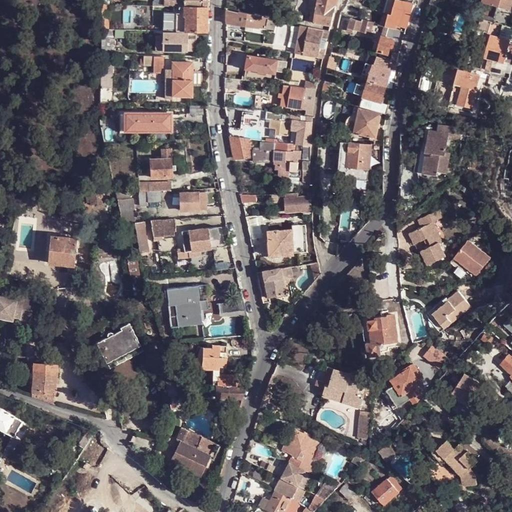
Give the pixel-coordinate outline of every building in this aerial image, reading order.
[(313,0),(310,21),(332,25),(337,0),(313,0)] [(409,21),(414,4),(399,0),(387,0),(385,6),(387,7),(385,13),(389,14),(387,22),(390,23),(389,28),(396,30),(398,25),(401,26),(403,19),(409,21)] [(510,10),(511,0),(489,0),(488,2),(488,3),(510,10)] [(207,32),(207,7),(185,6),(179,6),(178,12),(164,12),(163,29),(180,29),(180,31),(207,32)] [(227,23),(261,28),(263,16),(257,16),(227,9),(227,23)] [(163,29),(164,12),(153,11),(152,30),(163,31),(163,29)] [(374,24),(375,23),(363,20),(362,22),(351,19),(348,30),(359,34),(360,31),(371,35),(374,24)] [(504,24),(495,22),(492,32),(491,35),(501,37),(504,24)] [(314,56),(324,58),(326,49),(321,48),(323,38),(329,39),(330,31),(304,25),(298,54),(314,56)] [(101,54),(115,54),(115,29),(109,29),(102,29),(101,54)] [(478,57),(484,59),(485,56),(491,35),(492,32),(486,31),(478,57)] [(168,50),(190,51),(190,33),(168,33),(168,49),(168,50)] [(504,62),(511,40),(501,37),(491,35),(485,56),(504,62)] [(393,39),(383,36),(378,51),(389,55),(390,52),(391,49),(393,50),(396,40),(393,39)] [(400,55),(404,38),(394,36),(393,39),(396,40),(393,50),(391,49),(390,52),(400,55)] [(293,72),(303,74),(305,61),(313,62),(314,56),(298,54),(296,53),(294,64),(293,72)] [(426,67),(428,56),(416,53),(414,63),(426,67)] [(101,54),(101,91),(115,91),(115,54),(101,54)] [(165,56),(145,55),(144,64),(151,64),(155,65),(154,71),(155,72),(164,72),(165,56)] [(246,69),(276,74),(276,72),(284,73),(286,62),(278,61),(249,55),(246,69)] [(328,68),(335,70),(337,62),(336,62),(337,58),(331,56),(328,68)] [(371,75),(370,81),(387,87),(392,71),(396,73),(398,63),(377,56),(374,65),(371,75)] [(173,62),(173,69),(173,87),(173,96),(192,96),(193,62),(173,62)] [(480,75),(457,69),(455,74),(479,80),(480,75)] [(392,71),(387,87),(393,89),(396,73),(392,71)] [(470,112),(479,80),(455,74),(447,107),(470,112)] [(242,90),(242,80),(226,78),(226,88),(242,90)] [(365,95),(362,105),(388,114),(389,104),(382,102),(387,87),(370,81),(368,86),(365,95)] [(307,87),(286,85),(283,105),(303,109),(307,87)] [(318,88),(307,87),(305,97),(316,98),(318,88)] [(495,119),(510,120),(511,112),(511,108),(500,105),(495,119)] [(361,108),(355,133),(371,137),(371,139),(373,139),(373,137),(377,138),(382,114),(361,108)] [(314,116),(306,115),(279,112),(278,119),(268,118),(267,128),(274,129),(274,134),(286,136),(287,129),(300,130),(298,144),(304,144),(312,145),(314,116)] [(126,129),(170,130),(170,114),(126,114),(126,129)] [(334,124),(320,123),(320,128),(322,134),(332,135),(334,124)] [(446,152),(449,132),(432,130),(430,129),(426,151),(426,152),(430,152),(446,155),(446,152)] [(105,143),(127,142),(127,132),(103,134),(105,143)] [(235,158),(255,157),(255,160),(276,161),(277,151),(296,152),(296,150),(295,150),(295,151),(292,150),(292,143),(254,139),(250,139),(231,136),(235,158)] [(363,193),(366,169),(370,169),(373,145),(349,142),(349,141),(343,141),(340,177),(347,178),(346,182),(339,182),(338,190),(363,193)] [(304,160),(304,174),(312,174),(312,145),(304,144),(304,160)] [(277,151),(276,161),(276,164),(277,164),(277,169),(291,170),(291,176),(302,177),(302,169),(299,169),(301,150),(296,150),(296,152),(277,151)] [(419,172),(426,172),(430,152),(426,152),(426,151),(422,151),(419,172)] [(430,152),(426,172),(438,175),(439,170),(448,172),(450,153),(446,152),(446,155),(430,152)] [(151,177),(172,176),(171,159),(151,159),(151,177)] [(139,182),(139,190),(160,190),(172,190),(171,181),(139,182)] [(86,191),(86,201),(91,201),(91,202),(103,201),(102,190),(86,191)] [(181,210),(199,209),(199,192),(181,193),(181,210)] [(199,192),(199,209),(207,209),(208,192),(199,192)] [(160,201),(160,193),(139,193),(139,205),(148,205),(148,202),(160,201)] [(287,197),(287,193),(275,193),(276,202),(280,204),(280,210),(288,210),(287,197)] [(313,196),(287,197),(288,210),(309,209),(313,209),(313,196)] [(121,222),(136,221),(134,197),(117,199),(121,222)] [(422,227),(409,232),(414,243),(427,238),(431,245),(421,250),(428,264),(446,256),(439,242),(442,241),(433,221),(443,216),(440,208),(418,219),(422,227)] [(154,236),(174,234),(173,218),(152,219),(154,236)] [(140,251),(148,249),(143,220),(136,221),(140,251)] [(294,225),(294,229),(295,252),(308,251),(307,225),(294,225)] [(210,227),(211,239),(221,238),(219,226),(210,227)] [(202,249),(212,248),(211,239),(210,227),(183,231),(184,239),(190,238),(193,257),(203,256),(202,249)] [(294,229),(269,230),(270,238),(274,238),(275,255),(286,254),(286,252),(295,252),(294,229)] [(48,262),(75,265),(78,238),(51,235),(48,262)] [(190,238),(184,239),(185,247),(176,248),(177,255),(179,255),(180,256),(190,255),(191,258),(193,257),(190,238)] [(274,238),(270,238),(269,239),(270,258),(287,257),(286,254),(275,255),(274,238)] [(468,239),(454,257),(473,273),(476,275),(491,258),(468,239)] [(130,257),(133,274),(139,273),(137,256),(130,257)] [(473,273),(454,257),(451,261),(459,267),(455,271),(462,278),(468,271),(472,274),(473,273)] [(282,268),(258,272),(264,298),(288,294),(285,279),(294,278),(292,267),(282,268)] [(202,299),(200,284),(169,288),(171,304),(178,303),(180,324),(204,322),(203,308),(202,299)] [(435,316),(444,328),(471,306),(458,290),(447,299),(448,301),(433,313),(435,316)] [(0,294),(0,317),(14,320),(15,317),(22,318),(21,320),(31,322),(36,300),(26,298),(25,302),(18,300),(19,298),(0,294)] [(209,298),(202,299),(203,308),(210,308),(209,298)] [(429,312),(433,317),(435,316),(433,313),(448,301),(447,299),(446,298),(429,312)] [(246,310),(244,299),(223,301),(224,306),(225,311),(246,310)] [(222,314),(248,316),(246,310),(225,311),(224,306),(223,301),(221,301),(222,311),(222,314)] [(178,303),(171,304),(174,325),(180,324),(178,303)] [(364,335),(372,334),(369,317),(369,314),(362,315),(364,335)] [(394,314),(369,317),(372,334),(373,342),(368,342),(368,344),(369,352),(372,354),(377,353),(379,350),(379,347),(382,346),(384,344),(384,341),(397,340),(394,314)] [(110,337),(98,343),(108,363),(141,346),(129,324),(122,327),(123,330),(116,334),(115,333),(114,333),(114,332),(113,332),(112,332),(111,333),(110,334),(110,335),(110,336),(110,337)] [(482,337),(488,342),(493,338),(486,332),(482,337)] [(372,334),(364,335),(365,344),(368,344),(368,342),(373,342),(372,334)] [(397,340),(384,341),(384,344),(382,346),(379,347),(379,350),(389,349),(389,346),(400,345),(399,340),(397,340)] [(433,344),(424,355),(430,360),(439,349),(433,344)] [(213,384),(218,384),(232,385),(238,385),(239,375),(220,374),(220,365),(228,366),(228,356),(227,356),(227,345),(212,345),(212,348),(203,348),(202,368),(214,368),(213,384)] [(501,364),(509,354),(502,348),(493,358),(501,364)] [(439,349),(430,360),(440,368),(449,356),(439,349)] [(511,355),(509,354),(501,364),(511,373),(511,374),(511,375),(511,355)] [(33,383),(32,394),(54,403),(55,393),(56,393),(59,366),(34,363),(33,372),(27,372),(26,382),(33,383)] [(412,397),(417,404),(423,398),(424,398),(424,397),(417,386),(423,382),(421,380),(416,372),(419,370),(420,370),(416,363),(391,378),(396,385),(385,392),(395,408),(412,397)] [(326,383),(323,395),(361,408),(365,395),(368,396),(371,385),(362,382),(362,380),(352,377),(353,373),(336,367),(330,385),(326,383)] [(416,372),(421,380),(424,379),(419,370),(416,372)] [(495,389),(470,374),(456,395),(472,405),(473,402),(482,408),(495,389)] [(247,385),(250,375),(239,375),(238,385),(247,385)] [(165,382),(167,394),(177,393),(175,383),(165,382)] [(243,397),(246,387),(232,386),(232,385),(218,384),(218,397),(223,397),(243,397)] [(274,393),(268,391),(264,398),(270,402),(274,393)] [(472,405),(456,395),(455,397),(482,415),(485,410),(482,408),(473,402),(472,405)] [(171,410),(177,409),(174,398),(169,399),(171,410)] [(270,402),(264,398),(262,406),(289,421),(293,413),(278,405),(270,402)] [(0,425),(13,433),(22,418),(0,405),(0,425)] [(363,437),(368,438),(371,412),(361,411),(359,436),(363,437)] [(28,422),(22,418),(13,433),(19,437),(28,422)] [(84,438),(89,443),(99,428),(97,426),(93,425),(84,438)] [(291,444),(297,446),(302,436),(303,434),(298,431),(291,444)] [(172,462),(202,475),(211,456),(202,452),(207,441),(189,433),(184,443),(181,442),(172,462)] [(313,455),(318,445),(308,439),(302,436),(297,446),(290,460),(289,461),(306,469),(313,455)] [(511,441),(500,437),(499,441),(507,443),(506,446),(511,448),(511,445),(511,441)] [(451,450),(457,446),(450,438),(443,445),(437,442),(433,451),(442,460),(445,458),(443,455),(449,449),(451,450)] [(477,453),(463,439),(457,446),(451,450),(448,453),(462,467),(477,453)] [(400,450),(392,440),(380,450),(388,460),(400,450)] [(480,457),(477,453),(462,467),(448,453),(451,450),(449,449),(443,455),(445,458),(460,473),(466,468),(468,470),(471,470),(474,468),(471,466),(480,457)] [(50,458),(60,465),(65,457),(62,456),(57,452),(55,451),(50,458)] [(353,461),(359,464),(365,459),(356,454),(353,461)] [(319,457),(313,455),(306,469),(312,472),(312,471),(319,457)] [(282,476),(299,484),(302,477),(304,474),(306,469),(289,461),(282,476)] [(466,468),(460,473),(461,475),(461,476),(461,478),(463,480),(464,481),(466,482),(468,482),(477,482),(476,471),(474,468),(471,470),(468,470),(466,468)] [(59,475),(63,477),(67,472),(63,469),(59,475)] [(299,484),(282,476),(275,489),(291,497),(292,497),(295,492),(303,496),(307,488),(302,485),(299,484)] [(388,478),(374,490),(385,503),(399,491),(388,478)] [(347,483),(341,490),(350,498),(356,492),(347,483)] [(325,493),(328,496),(334,489),(331,487),(325,493)] [(292,497),(291,497),(275,489),(271,498),(267,507),(266,508),(272,511),(298,511),(299,511),(296,511),(300,502),(292,497)] [(314,510),(321,504),(317,500),(308,507),(314,510)]
